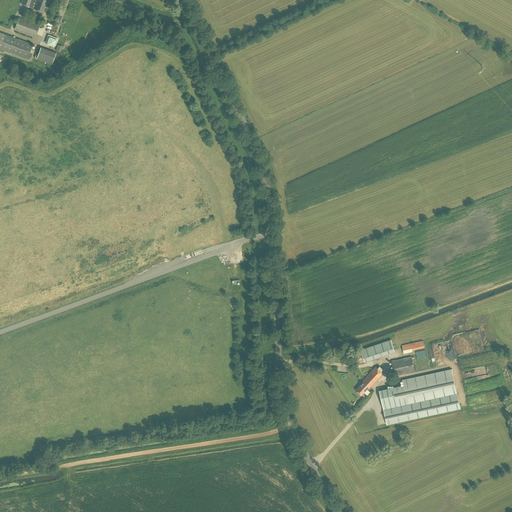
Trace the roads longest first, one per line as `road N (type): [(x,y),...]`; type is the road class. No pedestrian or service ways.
road 1 (secondary): [(340,511),(290,426),(265,177),(197,26)]
road 2 (track): [(290,426),(0,477)]
